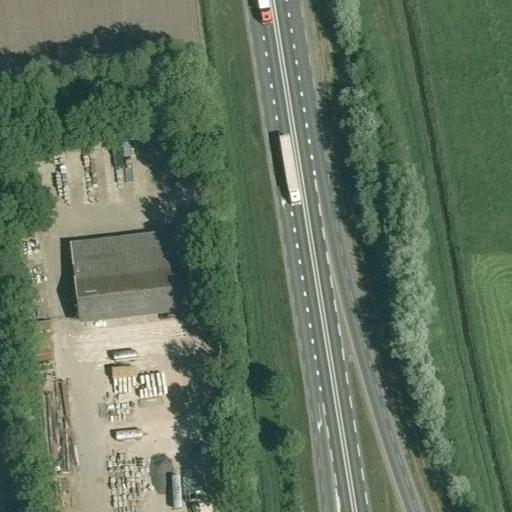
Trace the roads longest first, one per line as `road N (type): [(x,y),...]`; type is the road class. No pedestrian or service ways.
road 1 (primary): [(416,511),(301,179)]
road 2 (primary): [(336,398),(301,179)]
road 3 (primary): [(301,179),(272,0)]
